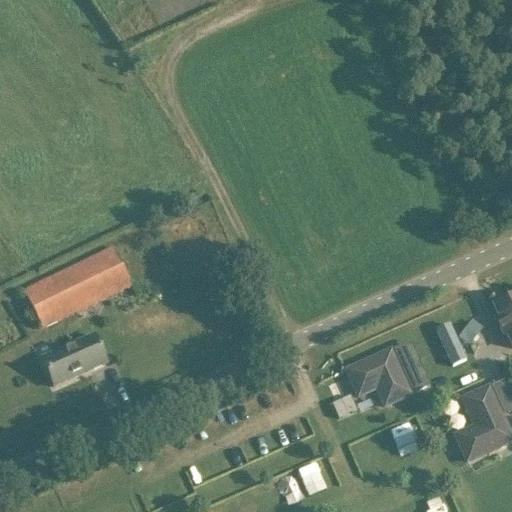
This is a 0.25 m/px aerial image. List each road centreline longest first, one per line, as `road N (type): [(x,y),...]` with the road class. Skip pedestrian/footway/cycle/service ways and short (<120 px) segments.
road 1 (unclassified): [(0,477),(511,246)]
road 2 (track): [(292,347),(169,90),(175,45),(271,0)]
